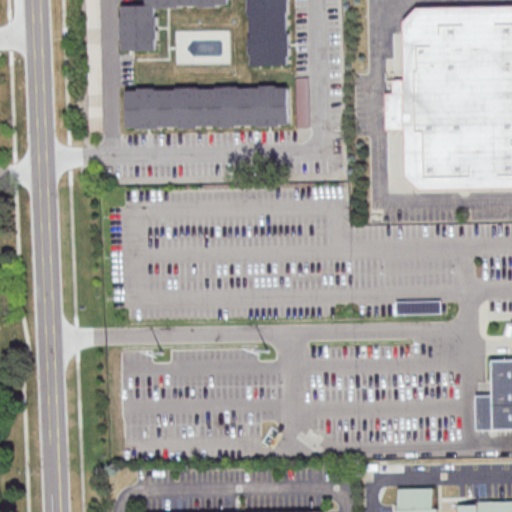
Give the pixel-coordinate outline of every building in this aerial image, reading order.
[(87,0),(89,104),(103,104),(100,0),(87,0)] [(147,0),(229,0),(230,8),(158,10),(160,54),(125,56),(124,7),(148,6),(147,0)] [(249,0),(292,0),(294,67),(251,68),(249,0)] [(396,27),(412,10),(511,5),(511,195),(415,194),(398,179),(400,133),(381,133),(381,94),(389,94),(387,79),(397,80),(396,27)] [(308,126),(308,77),(296,77),(297,126),(308,126)] [(128,89),(291,86),(292,126),(129,129),(128,89)] [(479,397),(480,431),(496,430),(511,429),(511,361),(495,362),(495,397),(479,397)] [(401,489),(401,509),(399,509),(399,511),(441,511),(441,508),(437,509),(437,488),(401,489)] [(461,511),(511,511),(511,501),(482,502),(482,505),(461,505),(461,511)]
